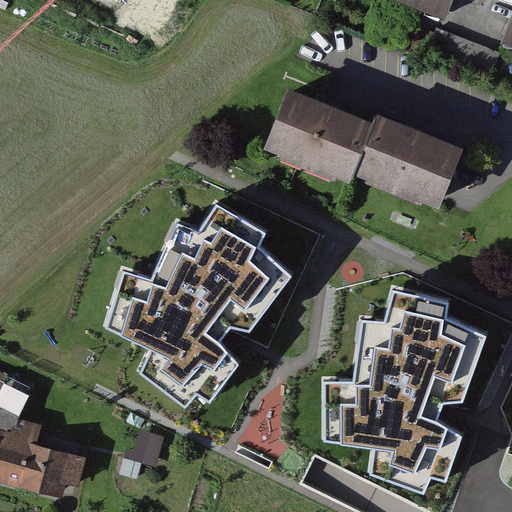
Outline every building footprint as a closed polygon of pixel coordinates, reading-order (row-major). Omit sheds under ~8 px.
[(450,0),(392,0),(442,20),(450,0)] [(511,12),(500,44),(511,48),(511,12)] [(373,122),(287,87),(262,150),(348,185),(351,179),(420,206),(422,202),(438,208),(462,148),(376,115),(373,122)] [(150,283),(123,275),(106,328),(150,352),(141,373),(183,407),(196,394),(210,403),(238,367),(220,341),(225,334),(230,328),(251,331),(291,278),(260,249),(264,233),(216,206),(199,235),(176,227),(150,283)] [(446,481),(461,438),(437,421),(439,414),(444,403),(462,403),(487,333),(450,316),(448,301),(394,291),(385,321),(359,322),(354,385),(324,381),(325,443),(373,449),(369,472),(422,494),(432,476),(446,481)] [(29,397),(3,383),(0,388),(0,406),(4,409),(18,416),(29,397)] [(4,409),(0,410),(0,479),(61,496),(65,483),(78,486),(85,459),(36,446),(41,424),(18,419),(18,416),(4,409)] [(154,466),(162,437),(139,430),(133,451),(125,448),(117,475),(135,480),(141,462),(154,466)]
